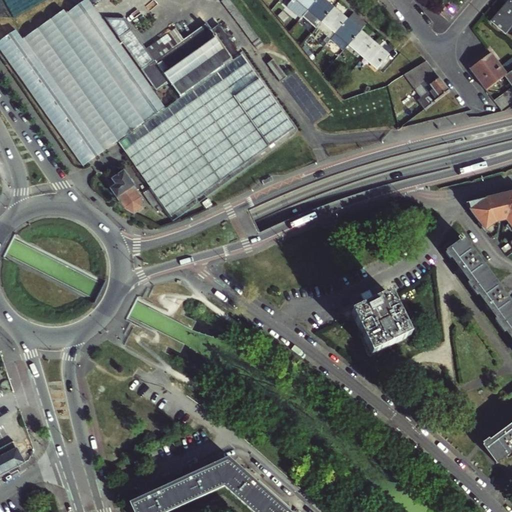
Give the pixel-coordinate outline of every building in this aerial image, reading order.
[(13,28),(0,38),(0,50),(48,118),(81,164),(163,106),(86,0),(81,0),(63,13),(59,8),(33,26),(30,22),(16,32),(13,28)] [(45,0),(5,0),(14,16),(45,0)] [(229,0),(213,0),(220,1),(253,44),(259,39),(229,0)] [(299,0),(310,8),(316,0),(299,0)] [(317,28),(324,20),(335,8),(325,0),(316,0),(310,8),(303,16),(317,28)] [(511,22),(511,13),(505,7),(493,21),(504,31),(511,22)] [(335,8),(324,20),(337,32),(348,20),(335,8)] [(214,18),(182,40),(153,60),(145,49),(124,19),(105,19),(156,90),(168,82),(179,96),(116,141),(171,217),(290,132),(238,57),(229,64),(227,62),(231,59),(235,48),(214,18)] [(362,31),(348,20),(337,32),(330,40),(344,52),(351,44),(362,31)] [(174,28),(145,49),(153,60),(182,40),(174,28)] [(362,31),(351,44),(364,55),(375,43),(362,31)] [(388,54),(375,43),(364,55),(377,67),(388,54)] [(470,69),(485,90),(502,78),(504,76),(511,70),(511,58),(501,67),(491,53),(470,69)] [(287,77),(273,59),(267,63),(281,82),(287,77)] [(412,69),(417,78),(431,67),(432,67),(427,60),(412,69)] [(435,73),(431,67),(417,78),(421,83),(435,73)] [(511,70),(504,76),(511,87),(511,92),(496,104),(501,110),(511,101),(511,70)] [(435,73),(421,83),(425,90),(439,79),(435,73)] [(439,79),(425,90),(428,94),(418,101),(425,110),(449,92),(439,79)] [(428,94),(425,90),(415,97),(418,101),(428,94)] [(124,171),(112,179),(116,185),(111,189),(125,208),(134,214),(144,207),(142,197),(124,171)] [(504,217),(511,227),(511,193),(470,205),(471,211),(486,231),(504,217)] [(511,303),(462,236),(458,239),(460,242),(456,245),(452,239),(444,245),(511,337),(511,425),(484,447),(496,463),(511,451),(511,303)] [(372,355),(410,336),(391,295),(376,302),(374,298),(365,302),(367,307),(352,314),(372,355)] [(14,442),(0,449),(0,475),(8,471),(25,463),(14,442)] [(286,511),(228,460),(132,504),(135,511),(166,511),(224,485),(254,511),(286,511)]
